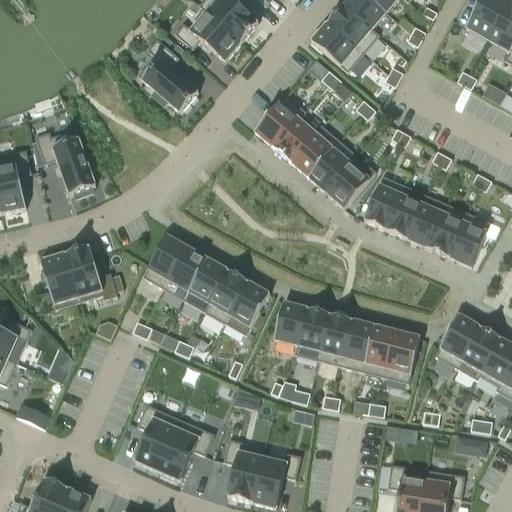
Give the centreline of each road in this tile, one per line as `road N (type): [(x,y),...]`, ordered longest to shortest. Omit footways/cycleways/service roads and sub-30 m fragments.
road 1 (residential): [(328,0),(136,205),(0,251)]
road 2 (residential): [(22,437),(192,511)]
